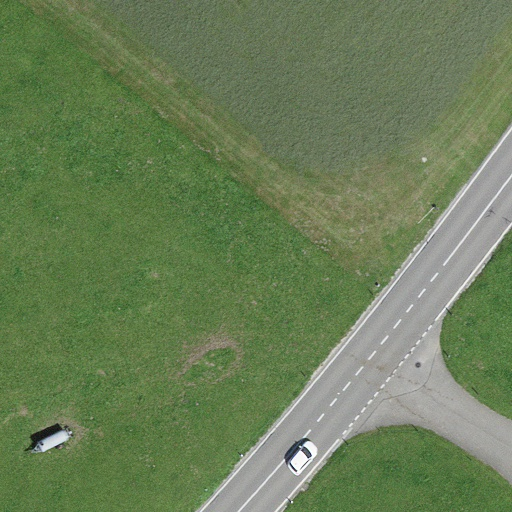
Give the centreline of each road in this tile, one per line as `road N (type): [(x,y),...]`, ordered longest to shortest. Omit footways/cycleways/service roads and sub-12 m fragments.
road 1 (tertiary): [(241,511),(511,180)]
road 2 (track): [(511,449),(419,398),(372,358)]
